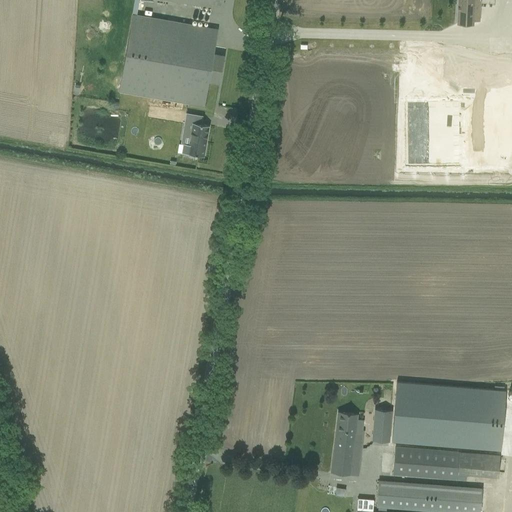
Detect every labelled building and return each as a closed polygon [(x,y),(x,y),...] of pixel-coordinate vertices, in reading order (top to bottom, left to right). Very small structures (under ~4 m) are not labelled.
[(134,0),(119,91),(204,106),(218,29),(136,15),(138,0),(167,0),(212,8),(213,3),(221,5),(222,0),(134,0)] [(458,0),(457,24),(473,25),(473,21),(480,21),(481,0),(458,0)] [(420,73),(407,73),(407,90),(421,90),(420,73)] [(511,104),(407,104),(407,165),(511,165),(511,104)] [(203,157),(209,125),(193,123),(189,145),(184,144),(182,153),(203,157)] [(393,424),(392,441),(500,450),(501,433),(501,432),(502,432),(505,390),(396,382),(393,419),(393,424)] [(375,409),(374,428),(391,429),(392,410),(375,409)] [(338,412),(331,472),(358,475),(359,465),(364,431),(362,430),(355,430),(357,419),(357,414),(348,413),(338,412)] [(393,474),(457,480),(458,473),(483,475),(485,454),(395,446),(393,474)] [(379,480),(376,507),(443,511),(479,511),(482,488),(379,480)] [(357,498),(356,511),(378,511),(372,511),(373,499),(360,498),(357,498)]
